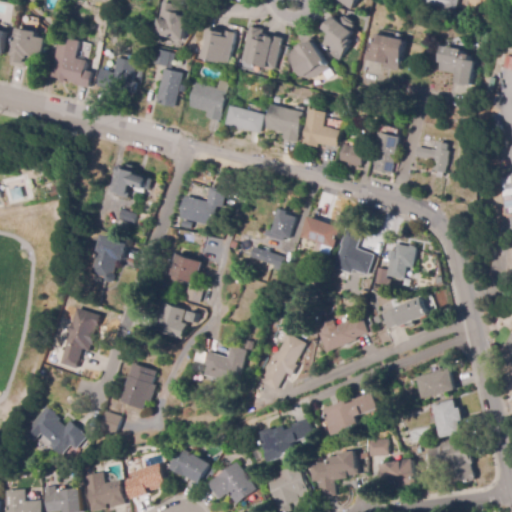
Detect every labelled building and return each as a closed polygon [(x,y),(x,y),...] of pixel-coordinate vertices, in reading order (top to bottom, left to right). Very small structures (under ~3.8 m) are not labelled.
[(360,0),(352,10),(338,0),(360,0)] [(457,0),(455,13),(405,0),(457,0)] [(185,41),(158,35),(165,3),(177,5),(177,6),(183,8),(182,13),(195,15),(192,30),(189,32),(187,31),(185,41)] [(341,60),(331,53),(332,52),(325,46),(330,40),(327,38),(330,33),(325,29),(335,17),(341,22),(345,18),(346,18),(347,17),(355,23),(354,24),(356,26),(354,28),(355,28),(353,31),(356,33),(351,39),(353,41),(350,45),(352,47),(341,60)] [(276,70),(269,68),(268,69),(250,64),(250,63),(243,61),(252,27),(265,31),(264,35),(270,36),(269,37),(275,38),(276,37),(284,39),(276,70)] [(230,64),(223,63),(222,64),(204,59),(211,29),(212,30),(213,28),(238,34),(230,64)] [(27,69),(11,65),(19,29),(40,33),(39,38),(47,39),(42,61),(30,59),(27,69)] [(0,30),(9,33),(4,55),(3,56),(0,55),(0,30)] [(400,71),(384,68),(385,65),(366,61),(370,42),(377,44),(379,35),(406,41),(400,71)] [(90,89),(75,85),(76,84),(66,81),(65,84),(59,82),(60,79),(52,77),(61,37),(81,42),(77,59),(88,61),(86,71),(94,73),(90,89)] [(311,79),(306,77),(303,73),(300,75),(296,68),(298,66),(293,57),(303,51),(300,47),(312,39),(326,63),(327,62),(329,65),(328,66),(330,69),(316,77),(316,76),(311,79)] [(466,87),(462,86),(460,84),(457,83),(459,74),(441,72),(444,47),(464,50),(463,55),(471,56),(471,61),(477,62),(473,86),(469,86),(466,87)] [(176,108),(160,104),(161,101),(158,101),(163,83),(160,82),(161,77),(164,78),(166,70),(167,70),(168,68),(153,64),(157,50),(172,53),(172,54),(175,55),(171,71),(184,74),(176,108)] [(135,95),(97,87),(101,70),(111,72),(111,73),(116,74),(119,58),(138,63),(134,82),(138,83),(135,95)] [(222,121),(208,118),(210,112),(192,107),(198,83),(215,88),(222,81),(231,84),(222,121)] [(299,143),(284,139),(286,133),(268,129),(274,105),(306,113),(300,136),(299,143)] [(262,135),(243,130),(242,132),(237,130),(238,128),(227,126),(232,106),(267,115),(262,135)] [(339,148),(320,144),(319,148),(305,145),(312,110),(329,113),(326,128),(327,128),(328,127),(334,129),(343,131),(339,148)] [(374,148),(365,146),(369,132),(378,134),(374,148)] [(393,174),(376,170),(381,151),(378,150),(382,133),(403,138),(399,156),(397,156),(393,174)] [(447,174),(434,171),(436,161),(417,156),(419,147),(438,152),(440,143),(450,145),(449,151),(452,152),(450,159),(451,159),(449,167),(448,167),(447,174)] [(362,168),(342,163),(347,145),(367,150),(362,168)] [(128,199),(111,193),(116,179),(117,179),(119,173),(119,172),(120,168),(123,166),(127,167),(127,169),(129,165),(136,167),(134,172),(137,173),(137,174),(150,178),(146,190),(133,186),(128,199)] [(12,189),(22,186),(25,197),(15,199),(12,189)] [(214,227),(182,219),(187,197),(209,202),(212,188),(228,192),(224,209),(218,207),(214,227)] [(285,243),(267,236),(269,231),(273,232),(281,209),(289,212),(288,215),(298,218),(290,240),(288,239),(285,243)] [(133,226),(119,221),(123,210),(137,215),(133,226)] [(331,256),(322,253),(324,245),(303,238),(310,217),(343,228),(336,249),(334,249),(331,256)] [(377,255),(369,274),(355,269),(353,274),(336,267),(338,262),(345,243),(350,230),(363,235),(358,248),(377,255)] [(113,281),(92,274),(99,252),(98,252),(103,236),(130,244),(124,261),(120,260),(113,281)] [(236,250),(230,248),(232,242),(238,244),(236,250)] [(391,287),(376,284),(380,268),(390,270),(393,253),(397,253),(398,245),(411,247),(412,246),(417,247),(417,248),(420,249),(415,268),(409,267),(406,280),(389,276),(388,279),(392,280),(391,287)] [(281,272),(273,269),(274,266),(252,259),(256,248),(268,251),(268,250),(271,251),(270,253),(286,258),(281,272)] [(197,284),(182,279),(180,284),(172,281),(174,276),(172,275),(179,254),(204,263),(197,284)] [(434,285),(431,281),(437,277),(440,282),(434,285)] [(200,304),(186,299),(192,283),(206,288),(200,304)] [(388,330),(382,316),(395,311),(394,310),(424,298),(431,315),(401,327),(401,325),(388,330)] [(182,341),(157,330),(163,314),(165,315),(169,304),(188,312),(183,323),(189,325),(182,341)] [(78,370),(61,364),(78,309),(103,317),(100,327),(98,327),(97,331),(96,335),(98,335),(94,346),(92,345),(90,352),(84,350),(81,359),(78,370)] [(198,324),(189,321),(192,312),(201,315),(198,324)] [(327,353),(319,334),(322,333),(320,329),(322,329),(321,326),(323,325),(322,324),(331,321),(334,321),(336,327),(350,321),(351,323),(363,318),(369,334),(357,338),(358,341),(327,353)] [(278,391),(263,383),(290,334),(308,344),(297,365),(299,366),(293,377),(288,374),(278,391)] [(252,351),(245,349),(247,340),(255,343),(252,351)] [(238,386),(204,376),(207,365),(206,365),(209,352),(215,354),(229,358),(232,346),(248,351),(238,386)] [(204,365),(194,362),(198,350),(207,354),(204,365)] [(145,410),(122,402),(135,364),(158,372),(154,385),(158,386),(152,402),(148,401),(145,410)] [(417,376),(450,368),(455,390),(422,398),(417,376)] [(335,436),(324,411),(346,401),(348,405),(357,401),(356,399),(371,393),(378,409),(358,417),(361,425),(335,436)] [(442,439),(434,406),(456,400),(458,409),(462,408),(465,421),(461,422),(464,434),(442,439)] [(64,456),(52,446),(53,444),(42,434),(35,442),(25,434),(48,406),(57,413),(56,415),(61,419),(60,421),(67,427),(72,421),(85,432),(84,433),(89,437),(79,450),(73,446),(64,456)] [(118,435),(101,429),(107,412),(124,418),(118,435)] [(271,463),(259,434),(272,428),(273,431),(283,427),(286,432),(293,429),(292,426),(308,419),(314,435),(293,444),(297,452),(271,463)] [(463,484),(462,481),(457,482),(454,468),(435,472),(434,468),(432,468),(431,463),(432,463),(429,449),(432,448),(432,446),(463,439),(465,449),(469,448),(471,457),(473,457),(474,464),(473,465),(474,471),(475,471),(477,479),(476,479),(476,481),(463,484)] [(370,457),(370,441),(389,440),(389,456),(370,457)] [(200,485),(186,477),(185,477),(170,469),(181,448),(211,465),(210,466),(213,468),(206,480),(204,479),(200,485)] [(322,498),(322,493),(319,494),(318,482),(313,482),(311,466),(316,466),(315,464),(330,462),(329,458),(340,457),(340,454),(356,452),(359,475),(349,476),(349,479),(336,481),(338,496),(322,498)] [(396,489),(396,485),(385,487),(382,471),(383,471),(382,465),(403,462),(403,461),(414,460),(416,475),(417,485),(408,486),(408,487),(396,489)] [(150,494),(132,500),(127,480),(130,479),(127,470),(140,467),(141,469),(161,463),(167,485),(149,490),(150,494)] [(237,505),(229,494),(220,500),(208,484),(236,463),(257,490),(237,505)] [(279,511),(268,482),(281,477),(279,473),(299,465),(301,472),(300,472),(301,474),(302,473),(305,482),(307,481),(309,485),(307,486),(308,487),(310,487),(315,502),(295,509),(294,504),(290,505),(293,511),(279,511)] [(97,511),(91,511),(85,477),(103,473),(105,484),(121,481),(125,501),(124,501),(125,506),(111,509),(110,504),(106,505),(107,510),(97,511)] [(48,511),(47,495),(46,496),(46,488),(57,487),(58,491),(63,490),(63,491),(81,489),(83,511),(48,511)] [(8,511),(7,492),(27,490),(28,502),(44,501),(44,511),(8,511)]
